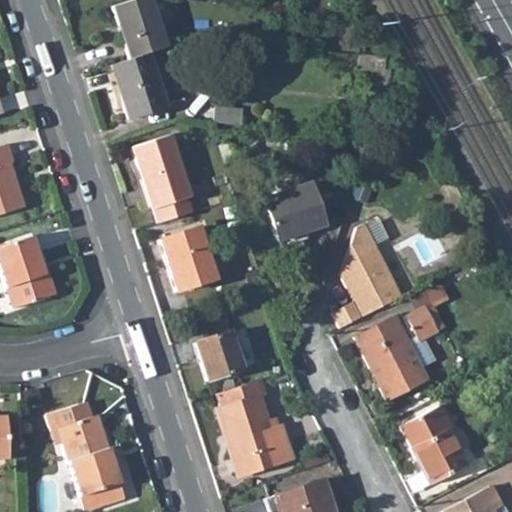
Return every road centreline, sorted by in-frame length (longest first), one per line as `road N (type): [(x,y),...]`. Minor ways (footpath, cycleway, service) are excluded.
road 1 (residential): [(29,0),(136,329)]
road 2 (residential): [(136,329),(199,511)]
road 3 (residential): [(387,511),(310,355)]
road 4 (residential): [(136,329),(26,363),(0,358)]
